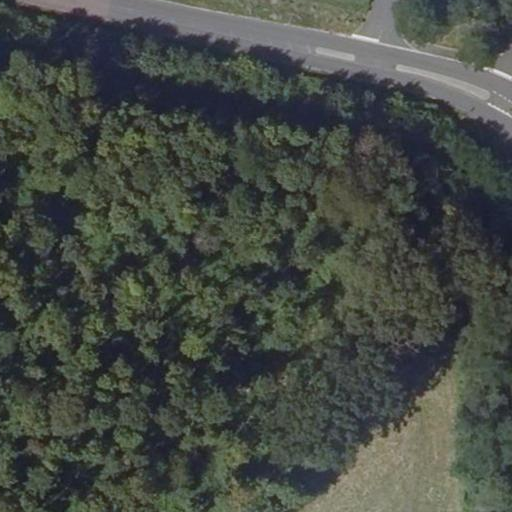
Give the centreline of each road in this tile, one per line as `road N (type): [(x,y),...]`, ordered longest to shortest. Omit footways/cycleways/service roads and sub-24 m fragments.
road 1 (secondary): [(88,0),(379,64)]
road 2 (secondary): [(379,64),(511,129)]
road 3 (secondary): [(511,93),(457,72),(379,64)]
